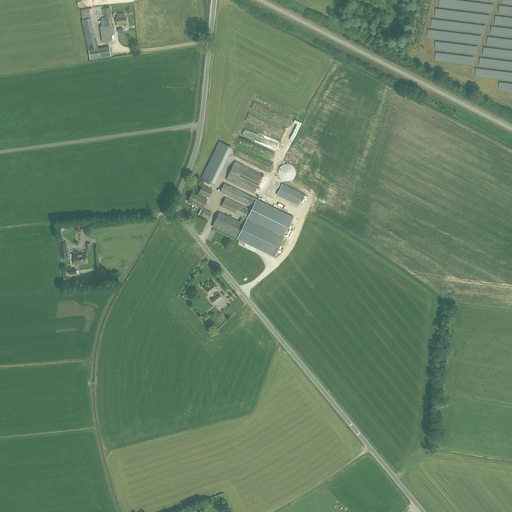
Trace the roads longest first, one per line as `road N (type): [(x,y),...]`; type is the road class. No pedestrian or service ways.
road 1 (unclassified): [(423,511),(181,216),(179,195),(201,125),(214,0)]
road 2 (unknown): [(365,442),(336,471),(266,511)]
